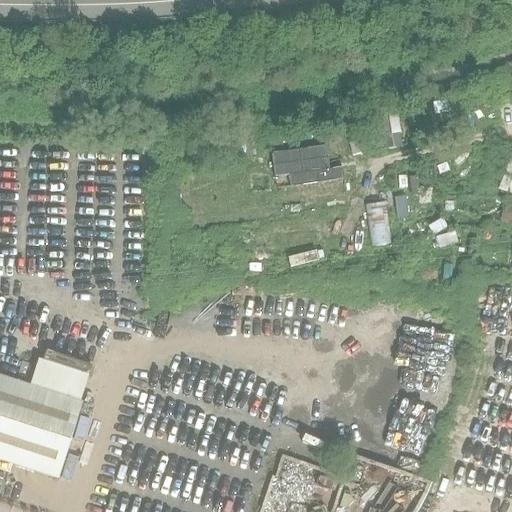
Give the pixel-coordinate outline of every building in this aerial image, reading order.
[(395,110),(375,114),(382,150),(402,146),(395,110)] [(281,139),(222,144),(224,164),(283,158),(281,139)] [(320,139),(294,142),(298,170),(308,168),(309,179),(345,175),(344,165),(323,167),(320,139)] [(511,215),(505,214),(503,228),(511,229),(511,215)] [(396,258),(395,229),(381,229),(382,258),(396,258)] [(271,249),(270,236),(237,237),(238,250),(271,249)] [(88,376),(37,360),(29,386),(0,376),(0,462),(57,481),(82,404),(79,403),(88,376)]
